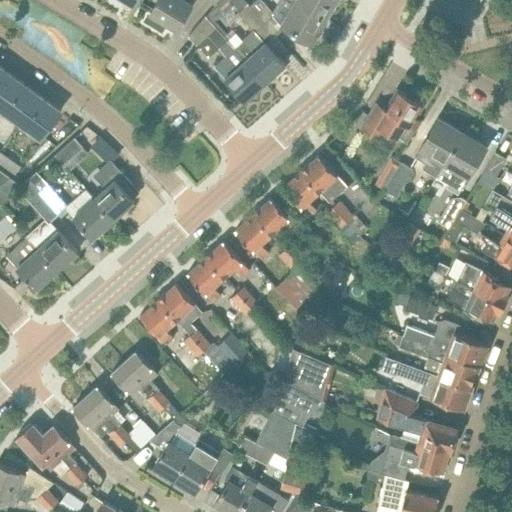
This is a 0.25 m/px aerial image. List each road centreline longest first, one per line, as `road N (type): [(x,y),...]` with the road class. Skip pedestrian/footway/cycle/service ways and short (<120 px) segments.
road 1 (residential): [(198,212),(114,123),(0,37)]
road 2 (residential): [(252,163),(162,66),(55,0)]
road 3 (unclassified): [(23,369),(106,466),(180,511)]
road 4 (residential): [(42,351),(198,212)]
road 5 (residential): [(252,163),(346,81),(381,23)]
road 6 (unclassified): [(457,511),(511,331)]
road 7 (residential): [(511,101),(381,23)]
